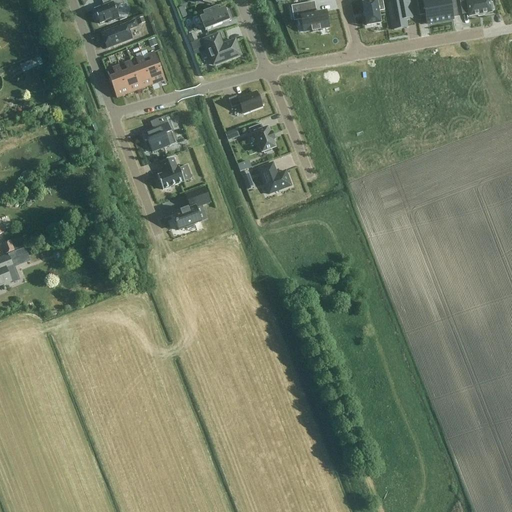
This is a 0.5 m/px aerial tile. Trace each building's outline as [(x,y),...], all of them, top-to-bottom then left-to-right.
[(94,10),(95,14),(94,15),(94,16),(96,21),(97,21),(98,21),(99,25),(107,22),(108,23),(119,19),(116,13),(119,6),(124,4),(121,0),(104,0),(107,5),(94,10)] [(375,0),(375,1),(362,4),(366,27),(380,24),(378,12),(384,11),(382,0),(375,0)] [(435,0),(424,0),(417,1),(419,16),(425,15),(427,25),(440,22),(435,0)] [(455,0),(435,0),(440,22),(453,20),(451,10),(457,9),(455,0)] [(459,0),(461,9),(468,8),(469,17),(491,13),(491,12),(493,12),(492,4),(490,4),(489,0),(459,0)] [(314,3),(298,5),(303,33),(328,28),(326,12),(316,14),(314,3)] [(403,12),(398,14),(402,29),(410,27),(408,19),(413,18),(410,4),(401,6),(403,12)] [(197,16),(200,25),(202,24),(205,32),(231,21),(227,12),(225,12),(223,6),(197,16)] [(188,7),(182,10),(186,19),(191,17),(188,7)] [(128,30),(137,27),(135,21),(101,34),(107,49),(131,40),(128,30)] [(204,41),(213,65),(240,55),(234,42),(221,47),(217,36),(204,41)] [(150,82),(152,85),(164,81),(154,53),(148,55),(149,58),(143,61),(151,82),(150,82)] [(139,87),(140,90),(152,85),(150,82),(151,82),(143,61),(142,57),(136,60),(137,63),(131,65),(139,87)] [(127,91),(128,94),(140,90),(139,87),(131,65),(132,65),(130,62),(124,64),(125,67),(120,70),(119,70),(127,91)] [(108,73),(107,74),(116,99),(128,94),(127,91),(119,70),(120,70),(118,66),(112,68),(113,72),(108,74),(108,73)] [(263,106),(261,99),(259,100),(256,93),(238,100),(236,97),(228,100),(232,109),(238,106),(241,114),(242,113),(243,115),(262,108),(261,106),(263,106)] [(170,146),(165,135),(171,133),(165,117),(154,122),(156,128),(141,134),(144,143),(148,142),(152,153),(170,146)] [(254,133),(262,153),(275,148),(272,141),(274,141),(271,133),(269,134),(267,128),(262,131),(260,125),(248,129),(250,135),(254,133)] [(165,173),(157,176),(163,190),(184,182),(179,168),(177,169),(173,158),(161,163),(165,173)] [(273,164),(259,169),(269,195),(291,187),(286,171),(277,175),(273,164)] [(210,203),(204,188),(185,195),(190,210),(188,211),(187,210),(180,212),(181,213),(172,216),(178,231),(186,228),(187,230),(194,227),(193,226),(201,223),(195,208),(210,203)] [(9,240),(10,241),(1,244),(5,255),(15,251),(17,256),(24,253),(18,237),(9,240)] [(13,266),(9,256),(0,259),(0,286),(5,285),(5,286),(12,284),(7,269),(13,266)]
